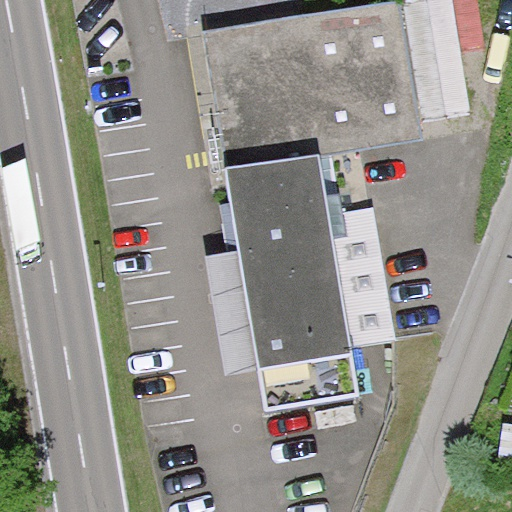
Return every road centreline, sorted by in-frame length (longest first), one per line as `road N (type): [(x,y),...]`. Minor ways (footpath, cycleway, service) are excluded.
road 1 (primary): [(7,0),(92,511)]
road 2 (residential): [(511,213),(411,511)]
